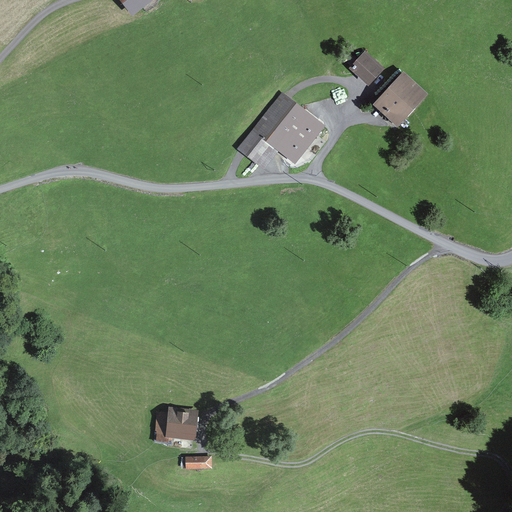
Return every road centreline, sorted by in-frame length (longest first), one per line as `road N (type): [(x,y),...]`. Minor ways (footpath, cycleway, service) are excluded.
road 1 (track): [(511,479),(494,455),(388,432),(355,434),(296,464),(218,451),(201,437),(214,410),(273,383),(339,337),(447,243)]
road 2 (unclassified): [(0,189),(68,170),(161,189),(303,178),(477,258),(511,258)]
